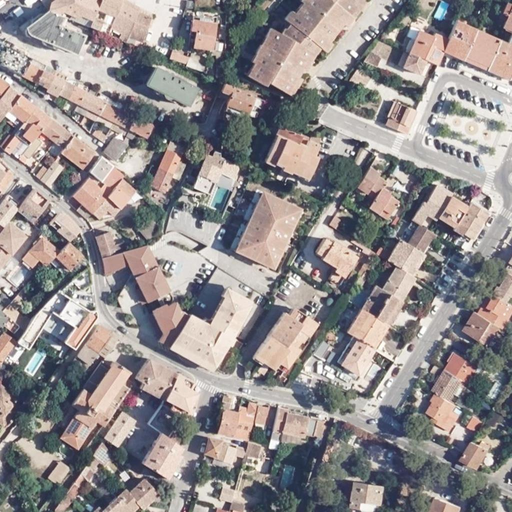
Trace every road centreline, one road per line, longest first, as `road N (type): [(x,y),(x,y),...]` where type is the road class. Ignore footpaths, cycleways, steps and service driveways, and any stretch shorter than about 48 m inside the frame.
road 1 (tertiary): [(0,152),(84,229),(111,319),(216,384)]
road 2 (tertiary): [(377,429),(511,205)]
road 3 (tertiary): [(216,384),(310,403),(377,429)]
road 4 (residential): [(0,75),(127,172)]
road 5 (residential): [(412,148),(445,77),(511,101)]
road 6 (residential): [(216,384),(182,511)]
road 7 (tertiary): [(377,429),(496,482)]
